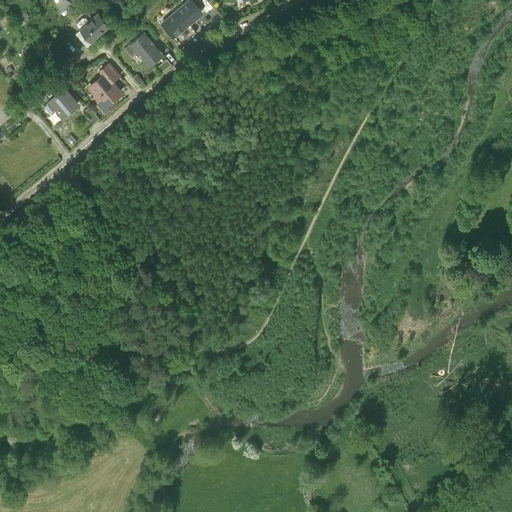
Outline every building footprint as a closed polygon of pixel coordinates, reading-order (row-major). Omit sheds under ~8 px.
[(56,4),(63,16),(71,8),(64,2),(65,0),(52,0),(51,1),(56,4)] [(193,0),(182,0),(159,20),(174,38),(189,24),(204,11),(199,5),(201,3),(198,0),(196,2),(193,0)] [(22,12),(14,18),(21,27),(28,21),(22,12)] [(80,31),(92,44),(110,28),(98,15),(80,31)] [(196,32),(189,24),(174,38),(181,45),(196,32)] [(144,32),(131,43),(138,51),(151,66),(164,54),(144,32)] [(138,51),(131,43),(125,49),(132,57),(138,51)] [(166,59),(158,66),(162,71),(170,64),(166,59)] [(101,70),(104,73),(112,83),(120,77),(109,63),(101,70)] [(93,99),(104,112),(113,104),(111,102),(121,94),(112,83),(104,73),(87,87),(95,96),(93,99)] [(143,82),(136,75),(132,78),(139,86),(143,82)] [(63,89),(47,103),(63,121),(79,106),(63,89)] [(89,108),(83,113),(93,123),(98,119),(89,108)]
